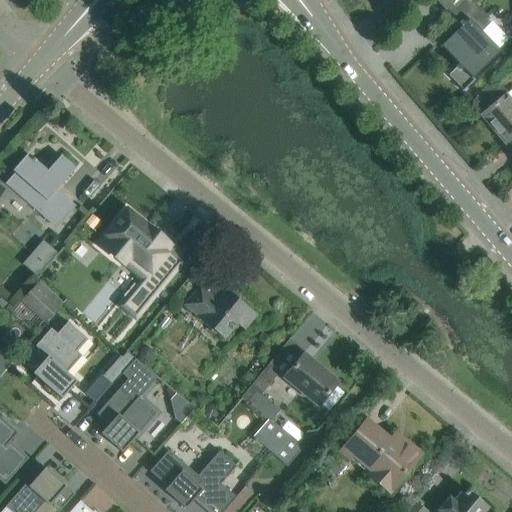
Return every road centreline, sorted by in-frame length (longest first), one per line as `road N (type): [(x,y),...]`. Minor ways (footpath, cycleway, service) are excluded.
road 1 (residential): [(511,450),(40,63)]
road 2 (secondary): [(511,256),(296,0)]
road 3 (residential): [(36,412),(145,511)]
